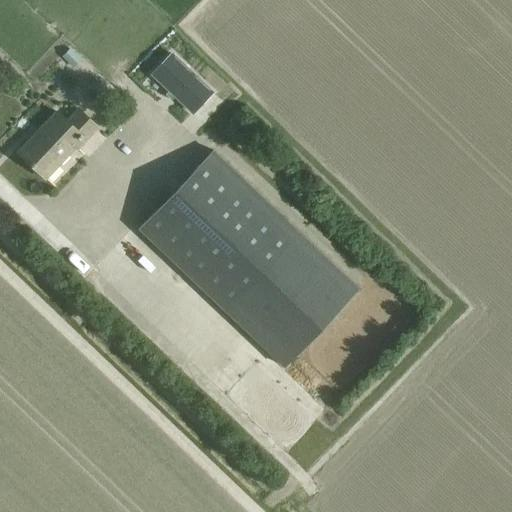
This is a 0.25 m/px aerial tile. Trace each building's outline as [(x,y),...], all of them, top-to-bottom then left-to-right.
[(70,48),(61,58),(72,69),(81,60),(70,48)] [(171,54),(152,74),(169,91),(175,96),(193,113),(212,93),(171,54)] [(57,112),(19,153),(45,178),(75,147),(77,149),(98,127),(79,109),(67,122),(57,112)] [(359,288),(214,151),(139,229),(284,367),(359,288)] [(103,259),(119,270),(131,252),(115,241),(103,259)]
